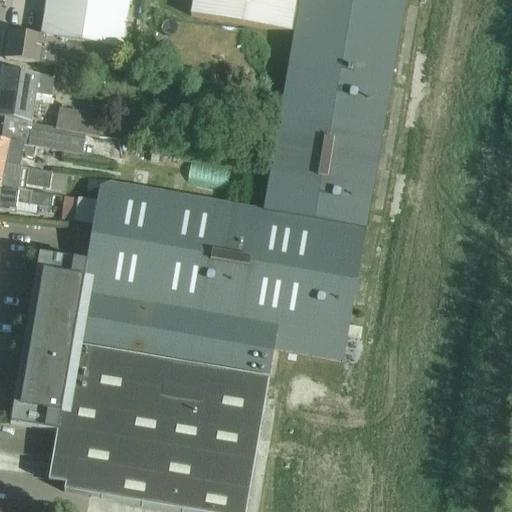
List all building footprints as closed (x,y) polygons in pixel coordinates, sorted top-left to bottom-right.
[(99,190),(86,265),(39,257),(9,426),(56,434),(52,461),(68,464),(63,493),(175,511),(245,511),(273,350),(343,362),(347,339),(358,341),(360,331),(349,329),(406,0),(193,0),(191,19),(293,37),(262,214),(106,187),(99,190)] [(46,0),(41,40),(40,41),(120,52),(128,0),(46,0)] [(40,41),(41,40),(7,35),(4,60),(53,67),(56,51),(64,53),(63,58),(118,67),(120,52),(40,41)] [(0,85),(0,120),(31,126),(36,97),(50,99),(53,81),(2,72),(0,85)] [(101,117),(58,110),(55,132),(98,139),(101,117)] [(31,126),(0,120),(0,143),(60,155),(81,158),(84,138),(30,129),(31,126)] [(0,143),(0,166),(19,170),(21,154),(22,154),(26,160),(33,161),(35,150),(0,143)] [(0,166),(0,190),(17,194),(18,192),(25,193),(26,188),(48,192),(51,175),(19,170),(0,166)] [(191,166),(190,188),(223,189),(223,167),(191,166)] [(0,190),(0,212),(7,214),(8,212),(15,213),(16,205),(29,207),(40,209),(50,210),(52,197),(42,196),(31,194),(25,193),(18,192),(17,194),(0,190)] [(63,212),(62,219),(73,220),(75,213),(63,212)]
